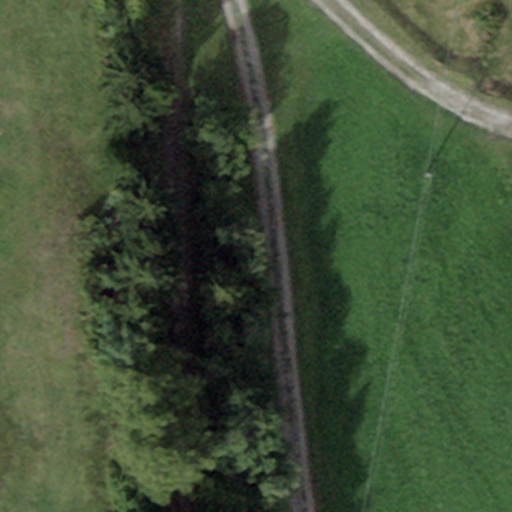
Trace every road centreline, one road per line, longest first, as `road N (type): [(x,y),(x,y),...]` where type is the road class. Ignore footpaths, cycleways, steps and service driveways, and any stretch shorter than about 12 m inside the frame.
road 1 (track): [(299,511),(257,108),(232,0)]
road 2 (track): [(190,511),(175,0)]
road 3 (track): [(327,0),(443,100),(511,119)]
